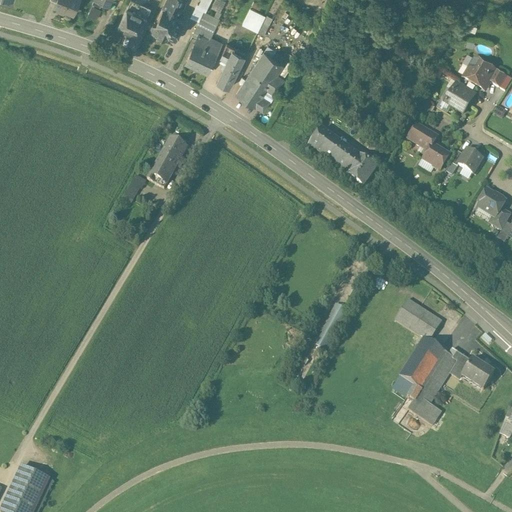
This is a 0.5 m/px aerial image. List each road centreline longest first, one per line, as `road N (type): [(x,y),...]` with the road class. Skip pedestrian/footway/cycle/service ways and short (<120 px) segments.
road 1 (secondary): [(511,334),(221,114),(92,47),(0,19)]
road 2 (track): [(464,0),(387,161)]
